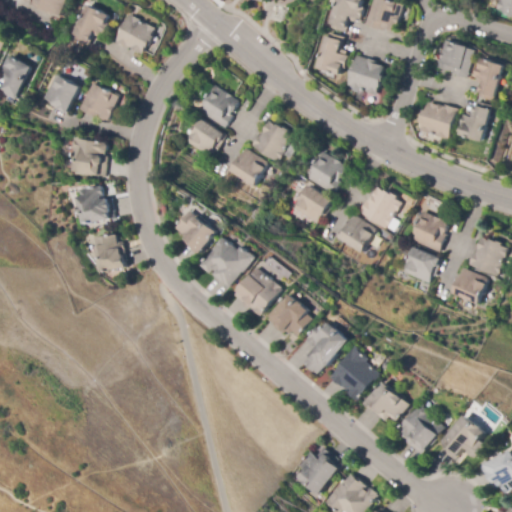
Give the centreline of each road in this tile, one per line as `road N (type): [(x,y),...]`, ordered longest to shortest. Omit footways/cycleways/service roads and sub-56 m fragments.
road 1 (residential): [(213,20),(171,70),(139,151),(143,217),(157,264),(447,511)]
road 2 (tertiary): [(511,194),(385,148),(320,110),(186,0)]
road 3 (track): [(227,511),(186,336),(157,264)]
road 4 (residential): [(385,148),(433,16),(511,40)]
